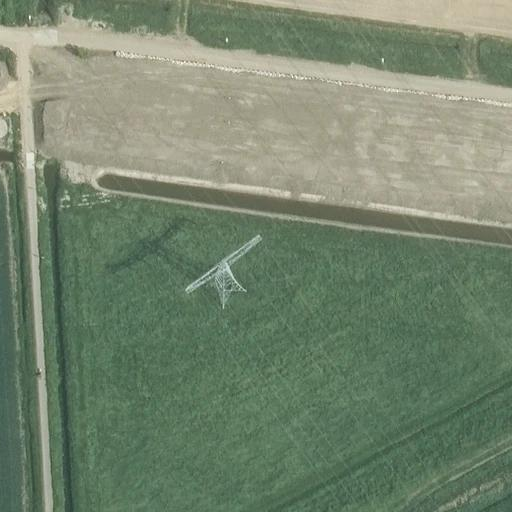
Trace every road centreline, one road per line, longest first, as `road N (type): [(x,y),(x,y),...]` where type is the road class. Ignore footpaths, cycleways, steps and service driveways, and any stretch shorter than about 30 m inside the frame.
road 1 (unclassified): [(511,103),(0,35)]
road 2 (tertiary): [(511,157),(0,90)]
road 3 (unclassified): [(27,134),(511,202)]
